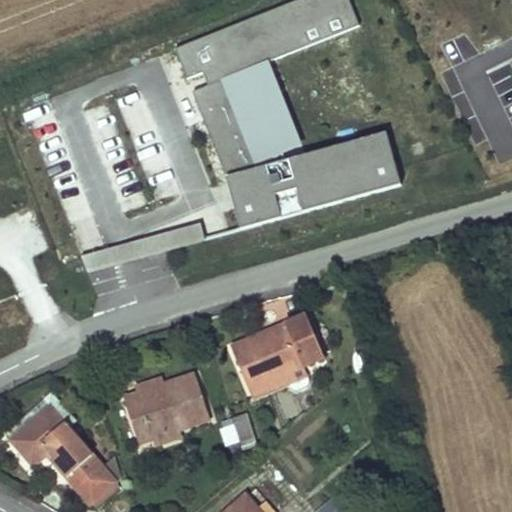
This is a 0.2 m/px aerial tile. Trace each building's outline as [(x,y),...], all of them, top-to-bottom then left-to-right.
[(349,0),(295,0),(175,46),(187,75),(202,69),(207,83),(268,60),(360,26),(349,0)] [(289,154),(305,149),(268,60),(207,83),(194,91),(226,171),(266,160),(289,154)] [(266,160),(226,171),(242,230),(404,183),(388,126),(305,149),(289,154),(294,175),(272,181),(266,160)] [(306,318),(232,350),(250,392),(303,370),(324,361),(306,318)] [(306,379),(303,370),(250,392),(253,401),(306,379)] [(139,396),(124,401),(139,446),(152,441),(177,433),(210,422),(195,377),(162,388),(139,396)] [(160,380),(136,388),(139,396),(162,388),(160,380)] [(52,396),(7,436),(11,442),(50,409),(58,402),(52,396)] [(50,409),(11,442),(33,467),(48,454),(54,460),(52,462),(90,506),(116,484),(50,409)] [(218,420),(225,445),(255,437),(248,412),(218,420)] [(177,433),(152,441),(155,449),(180,441),(177,433)] [(382,492),(375,496),(381,506),(388,502),(382,492)] [(258,511),(246,498),(229,511),(258,511)]
